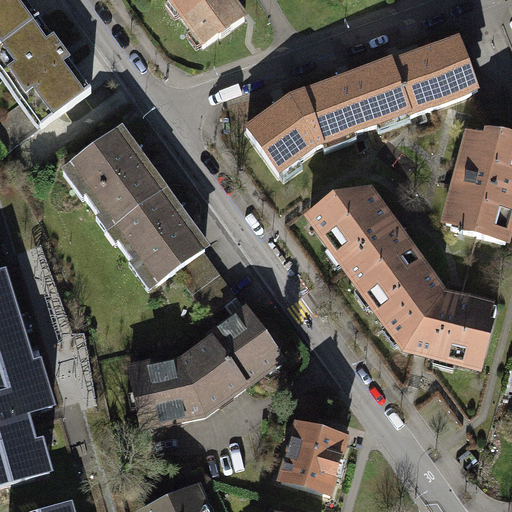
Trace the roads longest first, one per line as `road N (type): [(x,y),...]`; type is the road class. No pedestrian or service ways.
road 1 (residential): [(164,121),(249,243),(267,251),(332,338),(337,365),(376,423),(402,441),(453,511)]
road 2 (residential): [(467,0),(196,98),(164,121)]
road 3 (residential): [(75,0),(164,121)]
